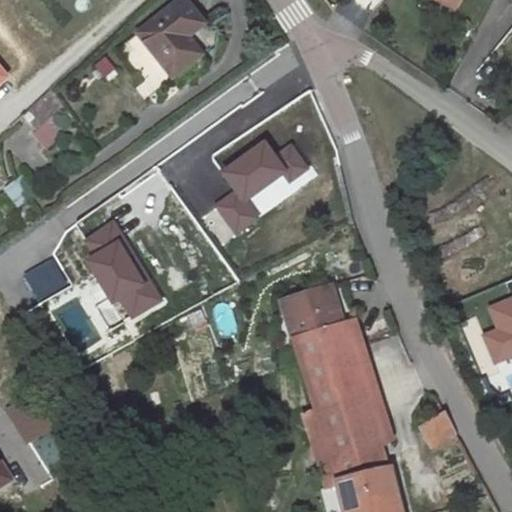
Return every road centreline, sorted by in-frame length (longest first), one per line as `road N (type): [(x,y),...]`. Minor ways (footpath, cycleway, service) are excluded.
road 1 (unclassified): [(321,41),(376,226),(442,371),(511,493)]
road 2 (residential): [(321,41),(370,58),(511,158)]
